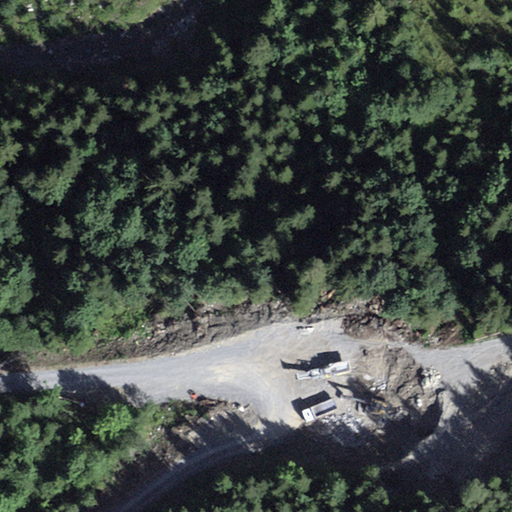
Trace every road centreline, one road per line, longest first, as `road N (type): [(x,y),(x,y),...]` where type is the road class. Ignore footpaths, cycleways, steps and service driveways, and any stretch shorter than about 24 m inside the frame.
road 1 (track): [(511,343),(290,389),(139,378),(0,382)]
road 2 (track): [(127,511),(183,471),(264,440),(275,418),(268,402),(242,389)]
